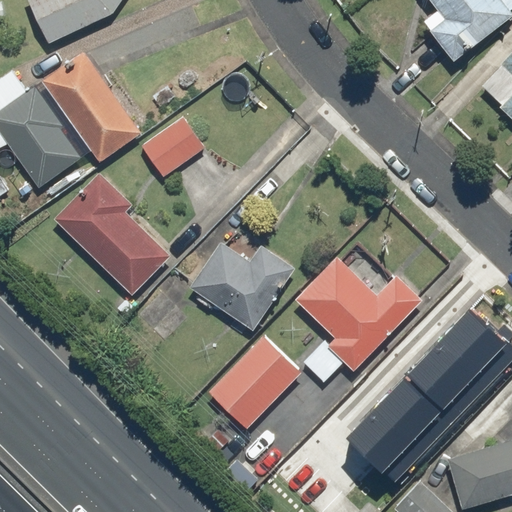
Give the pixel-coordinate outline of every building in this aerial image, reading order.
[(38,0),(55,36),(120,7),(124,0),(38,0)] [(511,0),(426,0),(436,12),(422,23),(451,60),(510,15),(506,10),(511,5),(511,0)] [(148,127),(90,46),(50,74),(108,155),(148,127)] [(495,108),(511,124),(511,51),(477,87),(497,106),(495,108)] [(0,109),(0,119),(44,182),(87,152),(66,123),(70,120),(41,80),(0,109)] [(148,140),(168,170),(210,142),(190,112),(148,140)] [(106,166),(61,212),(139,288),(177,249),(132,205),(139,198),(106,166)] [(0,195),(12,186),(0,172),(0,171),(0,195)] [(227,235),(196,281),(259,323),(301,261),(267,239),(256,255),(227,235)] [(303,293),(342,331),(336,338),(360,362),(428,293),(404,269),(384,289),(345,250),(303,293)] [(476,297),(354,423),(389,457),(511,330),(476,297)] [(216,385),(253,421),(308,366),(270,330),(216,385)] [(511,435),(455,452),(470,502),(511,489),(511,435)] [(362,479),(340,456),(310,486),(331,509),(362,479)] [(427,477),(401,503),(410,511),(457,511),(460,509),(427,477)]
